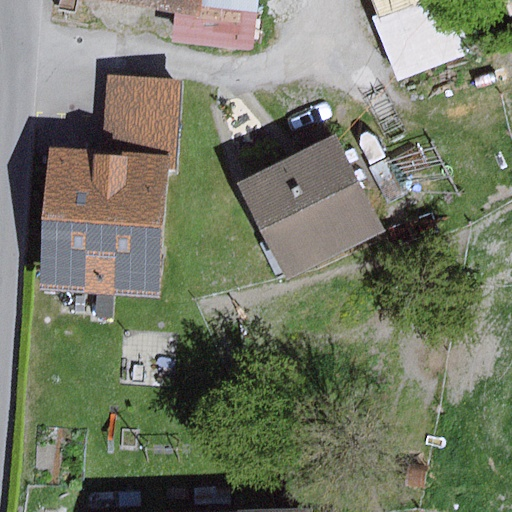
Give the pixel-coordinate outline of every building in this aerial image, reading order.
[(111,0),(178,9),(200,12),(201,0),(111,0)] [(260,0),(201,0),(200,12),(258,20),(260,0)] [(367,0),(374,17),(420,0),(367,0)] [(420,0),(374,17),(398,80),(471,53),(451,0),(420,0)] [(200,12),(178,9),(174,43),(254,54),(258,20),(200,12)] [(106,76),(102,154),(170,158),(179,159),(183,80),(106,76)] [(338,142),(243,187),(287,281),(383,236),(338,142)] [(102,154),(52,150),(42,290),(160,298),(170,158),(102,154)]
